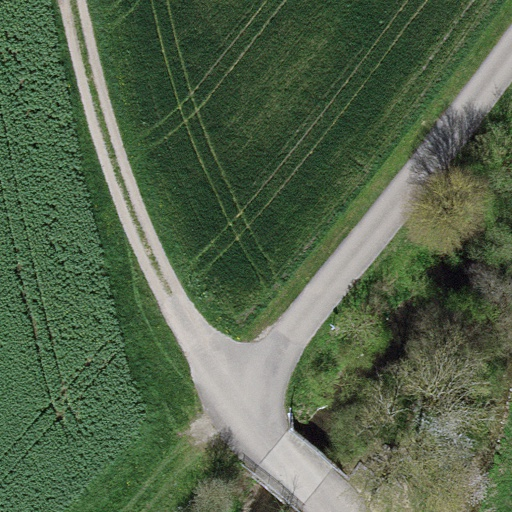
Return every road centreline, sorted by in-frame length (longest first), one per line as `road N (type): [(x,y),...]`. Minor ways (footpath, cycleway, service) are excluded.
road 1 (residential): [(511,49),(250,392),(261,437),(332,511)]
road 2 (track): [(74,0),(110,145),(152,256),(247,404)]
